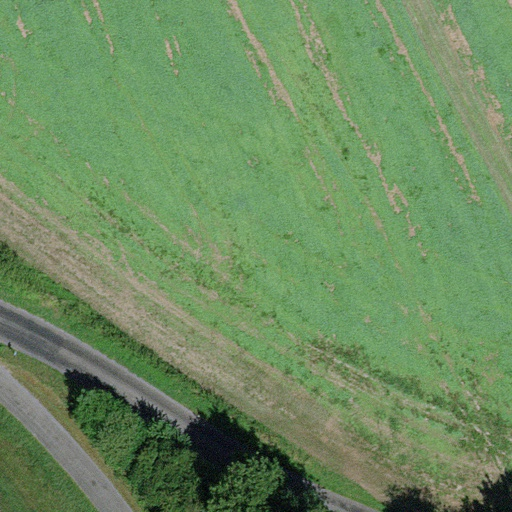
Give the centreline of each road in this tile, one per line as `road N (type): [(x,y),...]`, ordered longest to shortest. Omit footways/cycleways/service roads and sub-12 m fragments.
road 1 (track): [(0,329),(345,511)]
road 2 (track): [(107,511),(0,370)]
